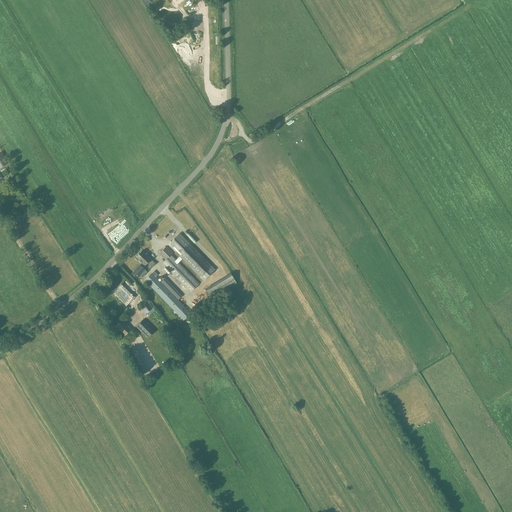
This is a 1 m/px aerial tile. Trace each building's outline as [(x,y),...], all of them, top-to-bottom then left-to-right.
[(0,153),(0,167),(0,169),(9,163),(2,152),(0,153)] [(109,218),(115,213),(109,206),(103,211),(104,211),(96,217),(101,223),(109,218)] [(180,256),(176,260),(172,256),(173,254),(166,247),(159,254),(166,260),(162,263),(190,293),(199,284),(179,263),(183,259),(204,280),(212,273),(215,270),(180,233),(176,237),(169,244),(180,256)] [(145,266),(151,259),(142,251),(136,257),(145,266)] [(145,270),(139,265),(131,273),(136,279),(145,270)] [(181,302),(180,303),(155,276),(157,274),(156,273),(153,275),(152,274),(145,280),(173,309),(184,321),(191,314),(181,303),(181,302)] [(231,273),(205,289),(211,299),(237,283),(231,273)] [(182,296),(165,278),(161,282),(179,300),(182,296)] [(125,305),(134,297),(121,284),(112,293),(125,305)] [(147,302),(142,306),(147,313),(152,309),(154,307),(150,302),(148,304),(147,302)] [(144,320),(137,327),(147,338),(155,330),(144,320)] [(131,330),(121,321),(115,327),(124,336),(131,330)] [(189,345),(178,328),(169,333),(180,350),(189,345)]
